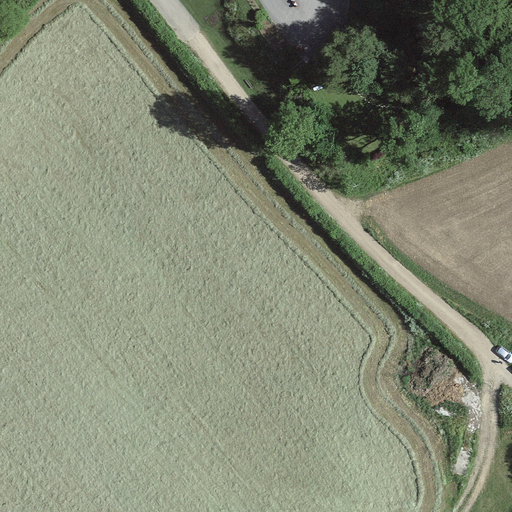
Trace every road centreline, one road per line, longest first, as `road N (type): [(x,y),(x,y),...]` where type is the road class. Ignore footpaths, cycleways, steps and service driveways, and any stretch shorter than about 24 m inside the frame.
road 1 (track): [(186,22),(283,154),(511,378)]
road 2 (track): [(491,358),(478,480),(455,511)]
